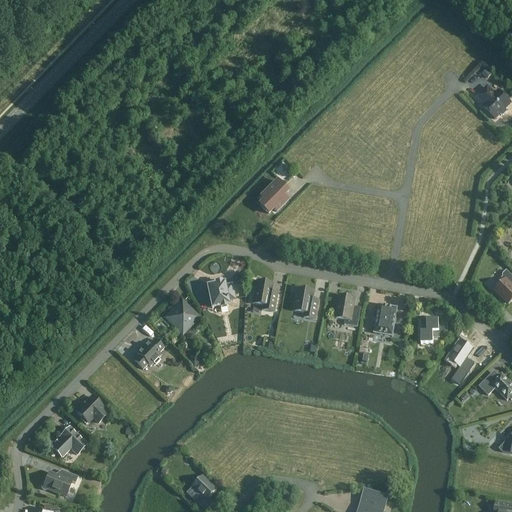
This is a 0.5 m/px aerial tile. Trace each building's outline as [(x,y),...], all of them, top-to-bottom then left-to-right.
[(486,71),(482,74),(487,79),(491,76),(486,71)] [(487,88),(478,98),(483,103),(485,100),(488,103),(483,108),(494,119),(499,114),(501,116),(503,116),(506,113),(506,110),(505,109),(506,107),(503,104),(507,100),(499,92),(495,96),(487,88)] [(261,198),(264,201),(260,206),(268,214),(273,209),(276,212),(287,201),(283,197),(288,192),(277,182),(261,198)] [(511,275),(507,271),(502,275),(501,276),(502,278),(496,284),(499,287),(495,291),(509,305),(511,301),(511,275)] [(262,311),(274,313),(278,294),(271,293),(272,285),(256,282),(252,304),(262,306),(262,311)] [(224,284),(208,287),(212,308),(228,305),(227,302),(235,300),(231,285),(224,287),(224,284)] [(314,292),(298,289),(294,312),(304,313),(303,318),(316,320),(319,302),(313,300),(314,292)] [(339,297),(339,299),(335,319),(345,320),(344,325),(357,327),(360,312),(353,311),(355,299),(339,297)] [(198,319),(182,303),(167,319),(179,331),(185,326),(188,329),(198,319)] [(374,332),(392,335),(397,309),(396,309),(380,306),(379,306),(374,332)] [(438,320),(426,320),(426,332),(420,333),(421,345),(433,344),(433,332),(439,332),(438,320)] [(134,362),(143,370),(148,365),(150,367),(152,365),(155,367),(161,361),(159,359),(161,356),(159,354),(164,349),(155,341),(150,346),(148,344),(137,355),(139,357),(134,362)] [(189,363),(194,368),(199,363),(194,359),(189,363)] [(481,372),(485,376),(495,368),(491,363),(481,372)] [(511,384),(502,374),(493,383),(488,378),(479,387),(488,396),(495,389),(507,401),(509,399),(511,401),(511,400),(511,384)] [(465,403),(469,398),(464,394),(460,398),(465,403)] [(103,408),(92,398),(77,413),(82,419),(81,420),(86,425),(93,418),(98,424),(107,416),(101,410),(103,408)] [(77,434),(71,428),(66,433),(60,439),(61,441),(53,449),(62,459),(71,450),(76,456),(87,445),(77,434)] [(511,434),(499,449),(503,452),(511,453),(511,434)] [(49,473),(45,484),(42,485),(41,488),(42,490),(45,491),(48,491),(66,498),(72,483),(75,484),(77,478),(62,472),(59,477),(49,473)] [(204,477),(193,488),(204,498),(198,504),(206,511),(215,503),(210,498),(217,490),(204,477)] [(381,511),(386,499),(366,493),(361,511),(381,511)] [(511,511),(511,505),(496,502),(494,511),(511,511)]
